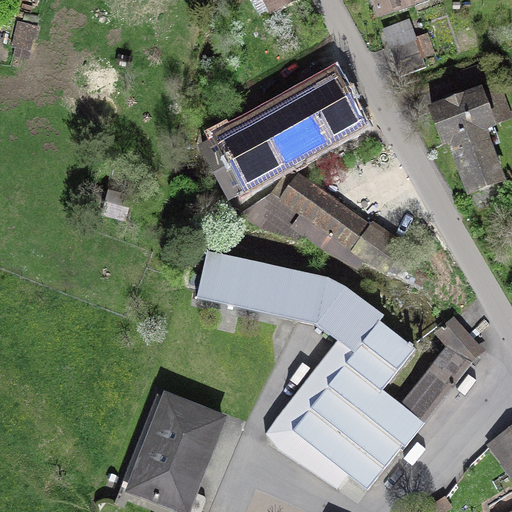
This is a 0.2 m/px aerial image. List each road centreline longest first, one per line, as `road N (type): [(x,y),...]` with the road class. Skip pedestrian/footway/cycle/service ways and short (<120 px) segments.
road 1 (residential): [(323,0),(511,341)]
road 2 (unknown): [(511,367),(413,489)]
